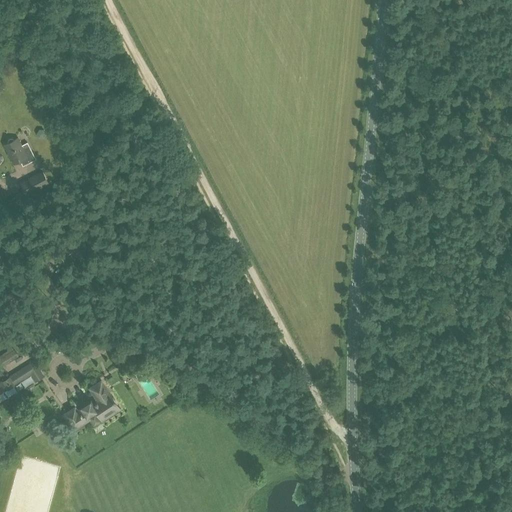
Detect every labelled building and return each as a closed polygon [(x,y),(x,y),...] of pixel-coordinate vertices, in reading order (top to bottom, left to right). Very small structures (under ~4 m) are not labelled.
[(22,159),(25,164),(36,159),(27,142),(21,145),(17,138),(14,140),(12,138),(10,138),(9,139),(8,141),(8,143),(4,144),(14,163),(22,159)] [(28,179),(19,183),(25,194),(33,190),(48,183),(42,172),(28,179)] [(72,232),(54,244),(58,251),(77,239),(72,232)] [(0,355),(0,358),(3,364),(17,355),(12,348),(0,355)] [(35,360),(0,381),(0,394),(31,375),(35,382),(44,376),(35,360)] [(101,419),(119,407),(109,393),(108,394),(100,382),(90,388),(98,400),(92,404),(90,400),(81,406),(82,409),(77,412),(74,408),(64,415),(73,429),(86,421),(84,417),(95,410),(101,419)]
